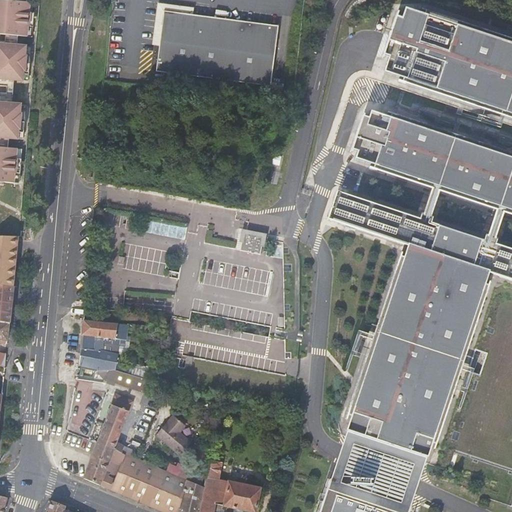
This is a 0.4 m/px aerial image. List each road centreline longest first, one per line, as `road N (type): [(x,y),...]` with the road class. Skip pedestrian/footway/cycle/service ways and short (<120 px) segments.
road 1 (tertiary): [(29,480),(70,62)]
road 2 (unknown): [(40,372),(142,398),(134,432)]
